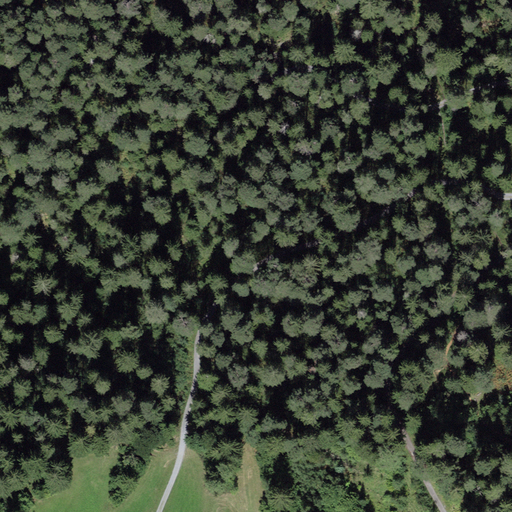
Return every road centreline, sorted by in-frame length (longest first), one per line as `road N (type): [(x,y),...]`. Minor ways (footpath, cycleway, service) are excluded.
road 1 (track): [(511,195),(461,186),(426,190),(220,284),(201,335),(181,454),(159,511)]
road 2 (track): [(54,0),(119,55),(214,88),(249,88),(306,67),(352,92),(412,109),(511,82)]
road 3 (track): [(443,511),(390,378),(405,348),(511,246)]
